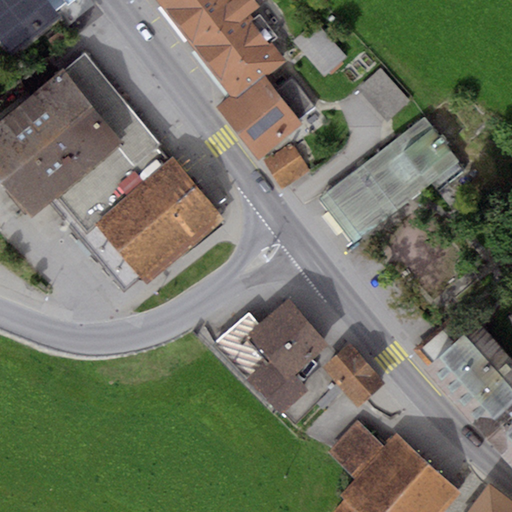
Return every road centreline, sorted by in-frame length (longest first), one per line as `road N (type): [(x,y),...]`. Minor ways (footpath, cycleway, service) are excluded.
road 1 (primary): [(511,481),(432,406),(292,235)]
road 2 (residential): [(0,313),(86,342),(149,331),(292,235)]
road 3 (primary): [(292,235),(112,0)]
